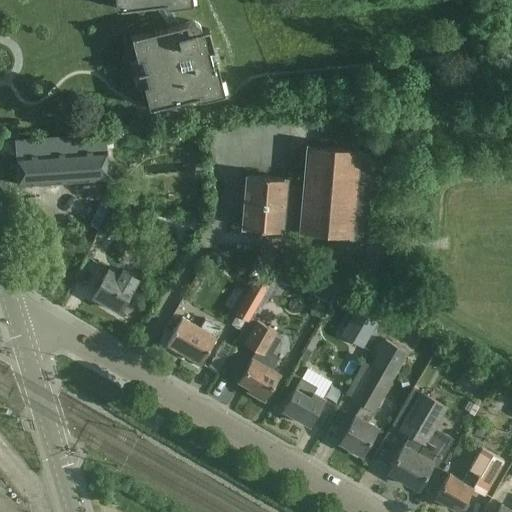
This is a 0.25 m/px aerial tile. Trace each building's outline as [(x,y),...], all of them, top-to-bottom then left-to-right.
[(161,15),(173,16),(167,7),(192,4),(191,0),(114,0),(115,8),(119,8),(153,4),(161,15)] [(180,25),(173,16),(161,15),(170,27),(134,36),(131,37),(136,59),(137,59),(144,85),(143,85),(148,107),(151,107),(152,107),(197,96),(198,100),(224,93),(213,49),(208,29),(201,30),(200,27),(199,25),(197,23),(194,22),(191,21),(188,22),(186,23),(180,25)] [(106,178),(104,149),(104,139),(15,145),(18,184),(106,178)] [(367,235),(372,180),(374,152),(358,151),(358,149),(307,145),(304,183),(284,181),(284,177),(246,174),(242,226),(280,230),(280,226),(299,228),(299,231),(351,236),(351,234),(367,235)] [(108,206),(97,227),(111,234),(123,212),(108,206)] [(284,260),(275,276),(293,287),(302,271),(284,260)] [(118,274),(108,268),(92,296),(118,310),(130,289),(131,290),(138,277),(122,268),(118,274)] [(256,277),(235,312),(249,320),(251,316),(269,285),(256,277)] [(390,291),(366,288),(366,295),(368,299),(389,301),(390,291)] [(363,346),(382,311),(361,299),(342,334),(363,346)] [(200,362),(220,327),(203,318),(199,326),(181,315),(165,343),(200,362)] [(264,399),(278,373),(272,369),(277,359),(264,352),(276,331),(257,320),(244,342),(256,349),(239,380),(250,386),(248,390),(264,399)] [(362,403),(340,442),(361,454),(377,426),(368,420),(407,351),(385,339),(352,398),(362,403)] [(213,355),(208,365),(216,370),(222,360),(213,355)] [(468,362),(461,374),(483,386),(490,374),(468,362)] [(331,384),(324,397),(314,391),(317,386),(301,377),(283,409),(309,424),(323,399),(334,405),(343,390),(331,384)] [(409,433),(388,470),(418,487),(433,462),(438,465),(448,447),(427,436),(445,405),(421,391),(412,386),(391,422),(400,427),(400,428),(409,433)] [(484,493),(503,459),(481,446),(462,480),(449,473),(435,497),(458,510),(472,486),(484,493)] [(511,511),(511,508),(501,502),(495,511),(511,511)]
